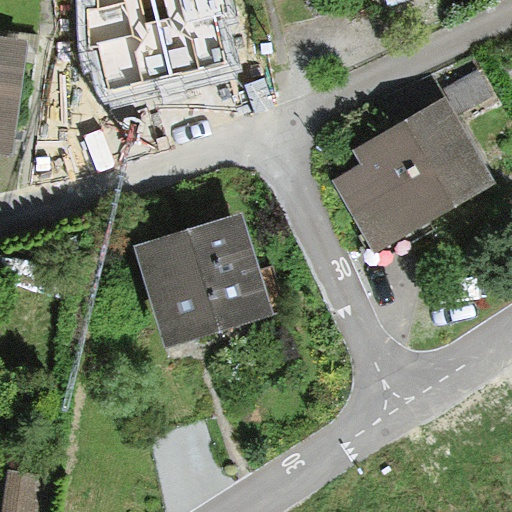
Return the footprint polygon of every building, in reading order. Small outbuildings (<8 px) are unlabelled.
[(0,164),(14,59),(0,57),(0,164)] [(489,110),(475,83),(441,101),(455,128),(489,110)] [(479,197),(433,112),(341,162),(349,177),(326,190),(363,259),(479,197)] [(274,314),(242,212),(134,245),(166,348),(274,314)] [(0,511),(33,511),(36,486),(0,481),(0,511)]
